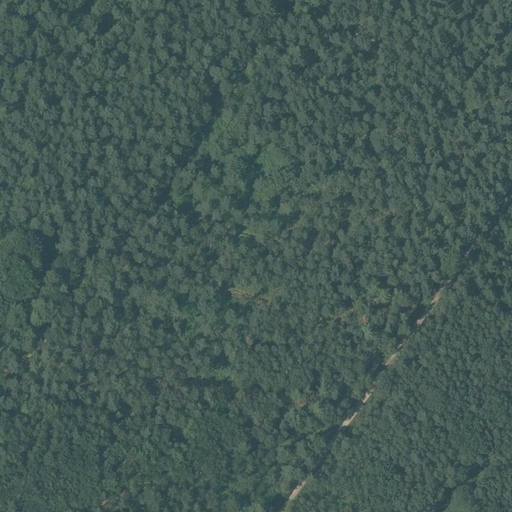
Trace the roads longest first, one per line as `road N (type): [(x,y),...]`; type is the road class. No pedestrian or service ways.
road 1 (track): [(299,0),(0,400)]
road 2 (track): [(280,511),(511,194)]
